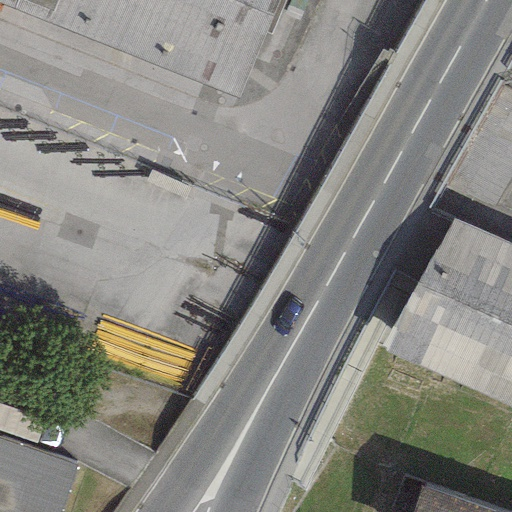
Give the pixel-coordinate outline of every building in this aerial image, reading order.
[(0,0),(0,5),(235,101),(276,0),(0,0)] [(511,172),(511,90),(496,82),(441,186),(492,210),(511,172)] [(511,245),(449,218),(380,350),(511,408),(511,245)] [(0,511),(59,511),(76,465),(0,438),(0,511)] [(493,511),(419,488),(410,511),(493,511)]
